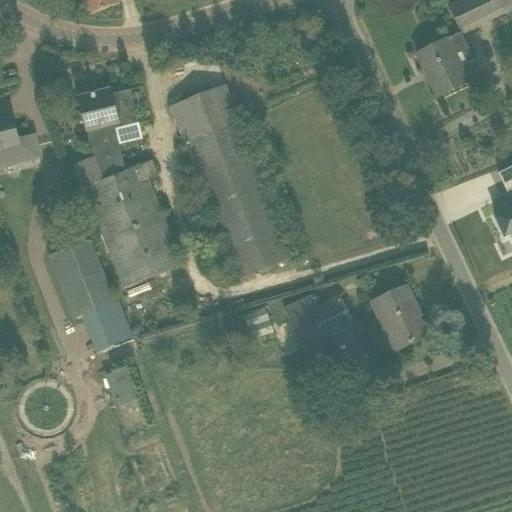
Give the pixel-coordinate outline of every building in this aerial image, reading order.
[(81,0),(88,16),(119,4),(117,0),(81,0)] [(511,0),(460,0),(448,6),(461,33),(462,35),(511,10),(511,0)] [(473,80),(466,66),(475,62),(462,35),(461,33),(447,40),(417,55),(438,98),(473,80)] [(225,86),(224,86),(171,107),(239,280),(294,259),(225,86)] [(137,119),(130,91),(111,96),(110,92),(79,99),(87,131),(113,124),(114,130),(128,126),(127,122),(137,119)] [(18,140),(12,116),(0,119),(0,168),(40,159),(34,136),(18,140)] [(153,162),(143,166),(102,182),(93,159),(70,168),(79,191),(85,189),(124,288),(182,265),(148,178),(158,174),(153,162)] [(511,192),(508,195),(494,201),(496,204),(498,203),(502,213),(494,217),(504,237),(511,234),(511,237),(511,192)] [(49,257),(73,320),(116,304),(92,241),(49,257)] [(395,352),(427,337),(413,307),(415,306),(407,287),(372,303),(395,352)] [(340,297),(318,307),(313,295),(284,308),(290,320),(289,321),(307,359),(326,350),(322,342),(355,326),(340,297)] [(254,335),(272,329),(266,308),(248,314),(254,335)] [(108,375),(119,405),(139,398),(128,368),(108,375)]
